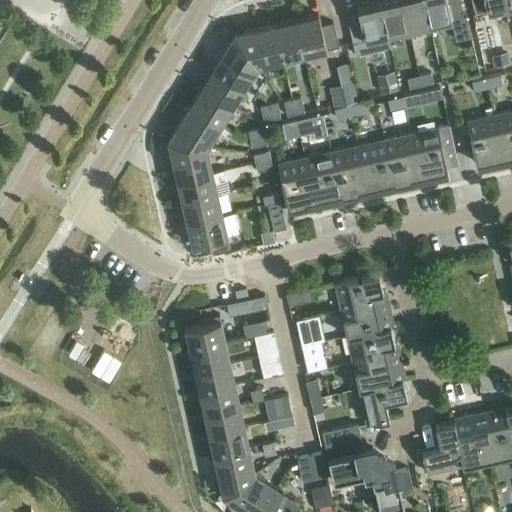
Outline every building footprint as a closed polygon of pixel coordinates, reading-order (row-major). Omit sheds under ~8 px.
[(387,35),(378,0),(356,5),(359,16),(347,19),(353,43),(355,55),(390,47),(387,35)] [(400,0),(378,0),(387,35),(408,31),(400,0)] [(423,0),(400,0),(408,31),(429,26),(423,0)] [(423,0),(429,26),(451,21),(455,40),(470,37),(465,16),(463,16),(459,0),(423,0)] [(507,0),(471,0),(475,15),(509,7),(507,0)] [(318,14),(296,19),(304,55),(338,47),(333,23),(321,25),(318,14)] [(296,19),(275,24),(283,60),(304,55),(296,19)] [(236,33),(235,34),(257,66),(283,60),(275,24),(236,33)] [(234,35),(212,69),(243,88),(257,66),(235,34),(234,35)] [(511,64),(508,53),(491,57),(494,68),(511,64)] [(212,69),(201,87),(232,106),(243,88),(212,69)] [(430,72),(418,75),(421,86),(433,83),(430,72)] [(500,74),(485,78),(488,88),(502,85),(500,74)] [(421,86),(418,75),(407,78),(409,89),(421,86)] [(378,81),(381,93),(398,89),(395,76),(378,81)] [(488,88),(485,78),(471,81),(473,91),(488,88)] [(201,87),(190,105),(220,124),(232,106),(201,87)] [(331,94),(334,107),(358,102),(355,89),(331,94)] [(416,93),(402,96),(404,107),(418,104),(416,93)] [(404,107),(402,96),(387,100),(390,110),(404,107)] [(301,97),(292,99),(296,114),(304,112),(301,97)] [(296,114),(292,99),(284,101),(287,116),(296,114)] [(277,102),(268,104),(272,120),(280,118),(277,102)] [(363,102),(348,105),(351,116),(365,113),(363,102)] [(272,120),(268,104),(260,106),(263,121),(272,120)] [(168,139),(168,140),(207,147),(220,124),(190,105),(168,139)] [(351,116),(348,105),(334,109),(336,119),(351,116)] [(511,110),(485,116),(490,138),(507,134),(511,155),(511,156),(511,158),(511,110)] [(490,138),(485,116),(466,120),(476,164),(511,156),(511,155),(507,134),(490,138)] [(310,117),(296,120),(299,131),(300,135),(313,132),(310,117)] [(299,131),(296,120),(282,123),(284,134),(299,131)] [(449,124),(437,127),(446,167),(458,164),(449,124)] [(247,131),(249,139),(265,136),(263,127),(247,131)] [(437,127),(419,131),(424,153),(406,157),(411,179),(412,178),(447,171),(446,167),(437,127)] [(419,131),(384,139),(393,183),(393,185),(412,181),(412,178),(411,179),(406,157),(424,153),(419,131)] [(265,136),(249,139),(251,147),(267,144),(265,136)] [(384,139),(366,143),(371,165),(353,169),(358,190),(359,190),(393,183),(384,139)] [(168,142),(177,180),(212,172),(207,147),(168,140),(168,142)] [(366,143),(331,151),(341,194),(340,195),(341,197),(360,193),(359,190),(358,190),(353,169),(371,165),(366,143)] [(253,154),(255,163),(270,159),(269,151),(253,154)] [(331,151),(313,155),(318,177),(301,181),(306,202),(340,195),(341,194),(331,151)] [(318,177),(313,155),(277,163),(288,209),(307,205),(306,202),(301,181),(318,177)] [(270,159),(255,163),(257,171),(272,168),(270,159)] [(177,180),(182,202),(217,193),(212,172),(177,180)] [(264,205),(267,204),(280,201),(278,192),(262,196),(264,205)] [(182,202),(187,223),(222,214),(217,193),(182,202)] [(267,204),(273,231),(286,228),(280,201),(267,204)] [(222,214),(187,223),(192,245),(209,241),(210,246),(228,242),(222,214)] [(334,282),(342,318),(364,313),(360,295),(382,291),(378,272),(334,282)] [(286,293),(288,305),(313,300),(310,287),(286,293)] [(342,318),(346,336),(390,326),(390,325),(392,324),(388,307),(386,307),(382,291),(360,295),(364,313),(342,318)] [(185,327),(190,350),(225,342),(219,314),(201,318),(202,323),(185,327)] [(242,325),(245,337),(269,332),(266,319),(242,325)] [(346,336),(354,371),(376,366),(372,348),(394,343),(390,326),(346,336)] [(321,341),(301,346),(307,372),(327,367),(321,341)] [(190,350),(195,371),(230,363),(225,342),(190,350)] [(354,371),(358,388),(402,378),(404,377),(400,360),(398,360),(394,343),(372,348),(376,366),(354,371)] [(195,371),(199,392),(235,384),(230,363),(195,371)] [(402,378),(358,388),(366,424),(389,419),(385,402),(406,397),(402,378)] [(306,381),(310,399),(320,397),(316,379),(306,381)] [(199,392),(204,413),(239,405),(235,384),(199,392)] [(250,390),(253,402),(263,399),(261,388),(250,390)] [(320,397),(310,399),(313,414),(323,411),(320,397)] [(204,413),(209,434),(244,426),(239,405),(204,413)] [(511,436),(506,409),(490,413),(494,435),(476,439),(481,461),(511,453),(511,436)] [(454,421),(453,421),(463,465),(481,461),(476,439),(494,435),(490,413),(472,417),(471,415),(453,419),(454,421)] [(290,416),(273,420),(275,429),(292,425),(290,416)] [(440,446),(422,450),(427,473),(463,465),(453,421),(435,425),(440,446)] [(322,432),(325,446),(361,438),(357,424),(322,432)] [(209,434),(213,455),(249,447),(244,426),(209,434)] [(333,482),(371,473),(383,454),(373,448),(363,450),(361,438),(325,446),(333,482)] [(273,442),(262,444),(265,456),(275,454),(273,442)] [(222,494),(223,495),(255,473),(249,447),(213,455),(222,494)] [(322,452),(309,455),(315,478),(327,476),(322,452)] [(383,454),(371,473),(380,511),(404,506),(402,497),(413,494),(407,468),(396,471),(394,461),(383,454)] [(315,478),(309,455),(297,457),(302,481),(315,478)] [(224,496),(248,511),(260,511),(277,487),(255,473),(223,495),(224,496)] [(311,488),(315,509),(319,508),(331,506),(334,505),(330,485),(311,488)] [(277,487),(260,511),(294,511),(301,502),(277,487)]
